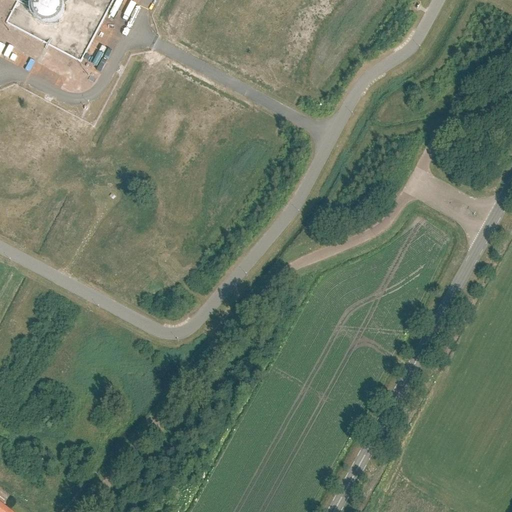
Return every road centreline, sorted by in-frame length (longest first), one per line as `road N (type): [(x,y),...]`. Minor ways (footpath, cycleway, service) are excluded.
road 1 (unclassified): [(85,511),(272,284),(381,228),(413,182)]
road 2 (tertiary): [(332,511),(484,234)]
road 3 (unclassified): [(413,182),(440,134),(511,90)]
